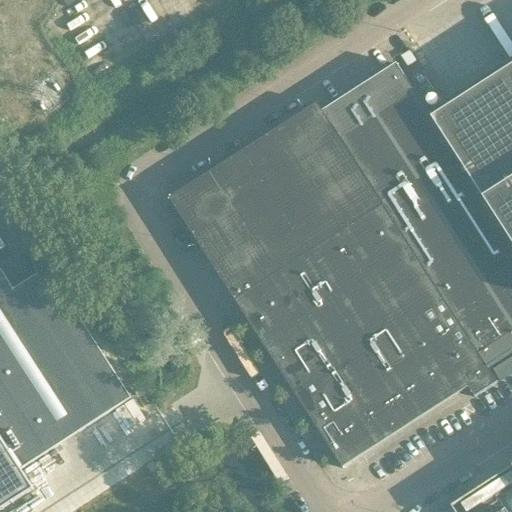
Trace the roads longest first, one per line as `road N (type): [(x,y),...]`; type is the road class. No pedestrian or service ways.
road 1 (unclassified): [(413,0),(142,171),(132,202),(328,511)]
road 2 (unclassified): [(365,511),(511,417)]
